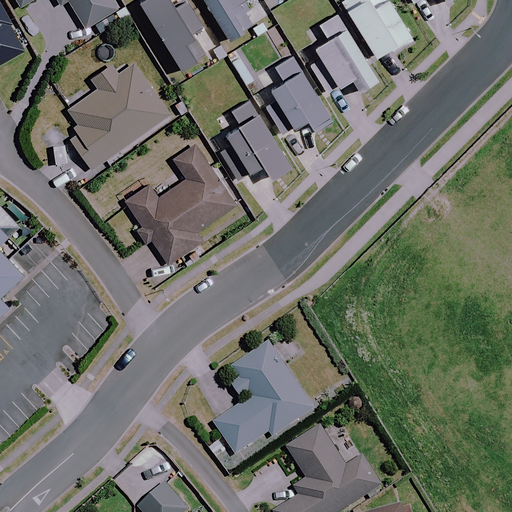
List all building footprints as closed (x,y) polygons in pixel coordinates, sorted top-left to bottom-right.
[(56,0),(61,8),(71,2),(88,30),(118,11),(111,0),(14,0),(20,9),(34,0),(56,0)] [(176,10),(169,0),(148,0),(141,5),(182,71),(206,57),(193,36),(204,29),(188,3),(176,10)] [(204,0),(230,40),(253,26),(244,13),(240,5),(247,0),(204,0)] [(411,38),(387,0),(347,0),(342,3),(377,59),(411,38)] [(0,68),(25,55),(0,8),(0,68)] [(378,81),(340,14),(320,25),(329,41),(316,49),(322,59),(310,66),(327,96),(353,81),(360,92),(378,81)] [(272,91),(278,100),(266,107),(285,136),(296,129),(308,121),(316,134),(335,122),(293,56),(276,67),(286,82),(272,91)] [(170,116),(134,64),(118,75),(111,66),(92,80),(99,89),(68,111),(82,132),(71,139),(93,170),(170,116)] [(292,169),(254,100),(232,112),(241,129),(227,136),(234,147),(222,154),(238,182),(265,167),(272,180),(292,169)] [(127,202),(142,227),(135,231),(146,247),(153,243),(168,266),(203,244),(196,233),(236,207),(195,144),(172,159),(187,182),(158,200),(150,188),(127,202)] [(0,322),(17,306),(7,297),(31,274),(3,246),(24,226),(0,200),(0,322)] [(312,409),(266,341),(228,367),(236,379),(228,385),(240,403),(211,422),(234,456),(267,434),(270,438),(312,409)] [(347,467),(321,426),(288,447),(308,477),(295,485),(302,496),(277,511),(341,511),(379,488),(360,458),(347,467)] [(188,511),(190,510),(167,485),(140,509),(142,511),(188,511)]
